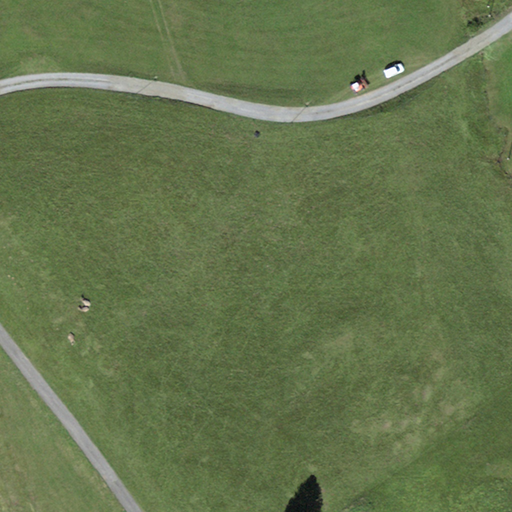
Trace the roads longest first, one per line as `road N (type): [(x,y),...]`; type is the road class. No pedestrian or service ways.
road 1 (track): [(0,89),(52,79),(140,83),(311,114),(382,96),(511,18)]
road 2 (track): [(134,511),(0,329)]
